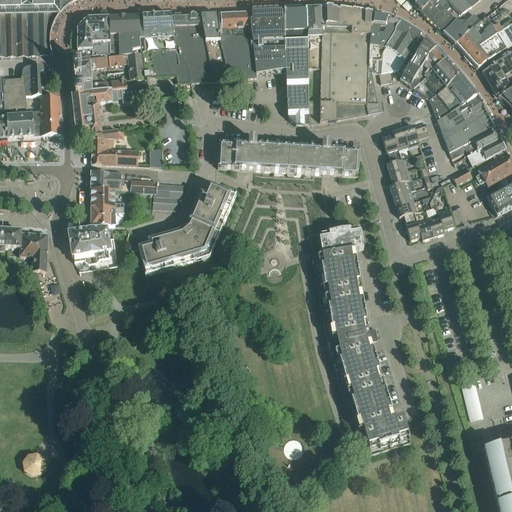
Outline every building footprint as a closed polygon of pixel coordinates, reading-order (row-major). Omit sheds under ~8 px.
[(0,0),(0,59),(39,58),(39,57),(51,57),(51,58),(53,58),(52,56),(52,55),(51,52),(50,49),(51,49),(51,48),(50,48),(50,45),(50,42),(50,41),(51,39),(50,39),(51,32),(52,33),(52,31),(54,24),(54,25),(55,23),(57,19),(59,16),(60,16),(61,15),(60,15),(61,14),(60,14),(60,7),(60,4),(70,4),(70,6),(71,6),(72,5),(80,1),(81,1),(82,1),(84,0),(0,0)] [(412,0),(413,3),(412,4),(415,7),(414,7),(420,13),(428,6),(432,9),(433,8),(435,10),(439,6),(446,13),(450,9),(442,1),(443,0),(412,0)] [(445,0),(461,16),(472,8),(464,0),(445,0)] [(464,0),(472,8),(482,0),(464,0)] [(455,22),(446,13),(439,6),(435,10),(433,8),(432,9),(428,6),(420,13),(421,14),(420,14),(442,35),(454,23),(455,22)] [(309,128),(309,103),(308,71),(308,33),(307,10),(305,10),(305,11),(300,12),(300,14),(292,14),(292,12),(285,12),(285,11),(284,11),(284,35),(286,71),(288,121),(295,128),(309,128)] [(321,72),(322,34),(320,10),(316,10),(315,12),(312,12),(311,10),(307,10),(308,33),(308,71),(321,72)] [(372,32),(373,16),(371,16),(370,16),(370,17),(367,16),(367,14),(353,12),(353,13),(352,12),(351,12),(351,11),(342,10),(341,12),(340,11),(337,11),(337,10),(333,10),(320,10),(322,34),(321,72),(320,104),(319,126),(379,115),(371,74),(368,74),(368,61),(369,61),(370,54),(368,54),(370,39),(371,39),(372,32)] [(284,35),(284,11),(261,12),(261,13),(259,13),(258,14),(259,17),(251,18),(251,17),(250,17),(250,31),(252,40),(256,76),(286,71),(284,35)] [(250,31),(250,17),(250,15),(249,15),(249,16),(218,17),(220,42),(220,44),(226,72),(227,72),(232,71),(235,82),(256,80),(256,76),(252,40),(250,31)] [(381,76),(381,68),(382,68),(383,56),(395,35),(395,31),(401,23),(390,20),(373,16),(372,32),(371,39),(370,39),(368,54),(370,54),(369,61),(368,61),(368,74),(371,74),(379,76),(381,76)] [(460,28),(454,23),(442,35),(442,36),(443,35),(444,36),(448,40),(446,41),(451,46),(452,44),(454,46),(455,47),(456,46),(467,35),(472,30),(481,23),(474,16),(468,21),(467,22),(460,28)] [(203,34),(200,17),(171,18),(178,66),(210,66),(206,48),(203,34)] [(220,42),(218,17),(200,17),(203,34),(206,48),(219,47),(219,42),(220,42)] [(141,50),(141,19),(140,18),(108,19),(109,35),(109,44),(110,56),(119,55),(119,59),(128,58),(132,58),(132,52),(141,50)] [(178,66),(171,18),(141,19),(141,50),(141,55),(144,80),(177,78),(178,86),(190,85),(190,86),(214,85),(210,66),(178,66)] [(109,35),(108,19),(88,20),(78,31),(77,60),(78,60),(85,59),(110,58),(110,56),(109,44),(109,35)] [(477,46),(495,33),(494,32),(495,31),(493,29),(485,19),(481,23),(472,30),(467,35),(456,46),(466,57),(477,46)] [(421,36),(401,23),(395,31),(395,35),(383,56),(382,68),(381,68),(381,76),(385,75),(390,74),(390,75),(397,73),(397,74),(398,74),(409,57),(418,42),(421,36)] [(511,45),(511,25),(502,32),(498,25),(493,29),(495,31),(494,32),(495,33),(496,35),(500,33),(509,48),(511,45)] [(486,64),(492,58),(506,49),(506,50),(509,48),(500,33),(496,35),(495,33),(477,46),(466,57),(479,71),(486,64)] [(427,41),(424,45),(421,44),(418,42),(409,57),(412,60),(414,60),(400,83),(410,89),(415,81),(429,60),(428,59),(436,50),(427,41)] [(144,81),(144,80),(141,55),(141,50),(132,52),(132,58),(128,58),(129,66),(130,82),(144,81)] [(433,73),(446,60),(436,50),(428,59),(429,60),(415,81),(410,89),(414,92),(421,85),(426,81),(424,79),(423,77),(424,76),(427,74),(430,71),(433,73)] [(511,54),(492,67),(493,69),(491,70),(483,75),(496,98),(511,88),(511,54)] [(129,66),(128,58),(119,59),(106,60),(107,69),(109,68),(109,69),(124,67),(124,66),(129,66)] [(107,69),(106,60),(103,60),(102,61),(89,62),(90,71),(105,69),(107,69)] [(460,76),(446,60),(433,73),(430,71),(427,74),(424,76),(423,77),(424,79),(426,81),(421,85),(414,92),(429,103),(430,103),(460,76)] [(91,77),(90,71),(89,62),(72,63),(73,72),(73,71),(74,73),(72,74),(72,78),(73,87),(75,86),(75,88),(74,88),(75,97),(93,95),(92,85),(91,77)] [(31,68),(28,68),(26,69),(24,70),(23,71),(22,73),(22,75),(22,78),(31,78),(43,78),(43,67),(31,68)] [(461,108),(478,98),(460,76),(430,103),(429,103),(437,124),(452,114),(458,110),(461,108)] [(27,115),(26,99),(32,99),(31,78),(22,78),(21,78),(21,83),(3,84),(3,79),(2,79),(3,89),(4,103),(5,120),(7,120),(8,141),(34,140),(34,139),(42,138),(40,114),(27,115)] [(44,98),(43,78),(31,78),(32,99),(44,98)] [(111,84),(109,84),(110,93),(129,91),(129,92),(134,92),(149,90),(148,84),(147,84),(126,86),(126,82),(111,84)] [(110,93),(109,84),(107,84),(92,85),(93,95),(110,93)] [(98,106),(118,104),(118,101),(122,101),(123,106),(161,102),(158,89),(149,90),(134,92),(129,92),(129,91),(110,93),(93,95),(75,97),(72,97),(77,138),(92,136),(92,141),(113,142),(117,142),(118,133),(101,135),(98,106)] [(511,91),(498,100),(500,102),(502,103),(505,105),(507,107),(509,109),(510,110),(511,113),(511,91)] [(483,108),(478,98),(461,108),(458,110),(461,115),(469,110),(471,115),(483,108)] [(40,101),(40,114),(42,138),(42,139),(61,138),(60,100),(40,101)] [(319,126),(320,104),(309,103),(309,128),(319,126)] [(465,147),(495,132),(483,108),(471,115),(469,110),(461,115),(458,110),(452,114),(437,124),(441,135),(449,156),(460,150),(465,147)] [(428,135),(425,126),(419,127),(423,139),(429,138),(428,135)] [(423,139),(419,127),(413,129),(413,128),(403,132),(408,149),(419,146),(417,141),(423,139)] [(408,149),(403,132),(392,135),(393,138),(398,152),(408,149)] [(479,153),(500,142),(495,132),(465,147),(471,157),(479,152),(479,153)] [(400,157),(398,152),(393,138),(382,142),(387,156),(388,156),(391,166),(395,164),(394,159),(400,157)] [(138,169),(139,159),(139,153),(112,152),(113,142),(92,141),(91,167),(101,168),(106,168),(116,168),(138,169)] [(288,175),(289,150),(256,148),(256,142),(249,142),(249,148),(219,146),(217,171),(288,175)] [(506,152),(500,142),(479,153),(479,152),(471,157),(467,159),(472,168),(482,164),(486,162),(493,158),(505,152),(506,152)] [(358,179),(359,158),(359,154),(329,152),(330,147),(323,146),(322,152),(289,150),(288,175),(358,179)] [(451,162),(463,156),(460,150),(449,156),(451,162)] [(511,163),(505,152),(493,158),(495,162),(478,172),(480,175),(484,182),(488,190),(498,184),(508,178),(511,175),(511,163)] [(404,161),(401,162),(395,164),(391,166),(386,167),(390,178),(407,172),(404,161)] [(472,179),(467,171),(452,179),(457,188),(472,179)] [(411,182),(407,172),(390,178),(393,188),(407,184),(411,182)] [(123,183),(124,176),(91,174),(91,192),(115,193),(115,194),(156,197),(157,186),(157,185),(123,183)] [(511,209),(511,185),(508,178),(498,184),(502,191),(486,200),(496,218),(511,209)] [(412,182),(411,182),(407,184),(393,188),(389,189),(393,199),(410,194),(415,192),(412,182)] [(170,200),(171,187),(157,186),(156,197),(156,199),(160,199),(166,200),(170,200)] [(235,199),(217,191),(209,187),(204,198),(201,196),(187,228),(181,233),(148,243),(149,247),(138,250),(146,277),(145,278),(210,260),(236,198),(235,197),(235,199)] [(115,210),(115,194),(115,193),(91,192),(91,210),(115,210)] [(413,204),(410,194),(393,199),(396,210),(413,204)] [(417,214),(413,204),(396,210),(399,220),(404,219),(408,217),(414,215),(417,214)] [(122,211),(115,210),(91,210),(91,229),(115,229),(115,216),(122,216),(122,211)] [(437,216),(438,219),(443,231),(443,233),(454,230),(449,212),(437,216)] [(417,226),(415,220),(410,222),(408,217),(404,219),(407,229),(406,229),(410,244),(421,240),(417,226)] [(443,231),(438,219),(428,222),(433,240),(444,237),(443,233),(443,231)] [(433,240),(428,222),(417,226),(421,240),(422,244),(433,240)] [(368,333),(366,323),(355,253),(363,251),(360,230),(319,237),(322,258),(312,259),(326,341),(329,355),(353,434),(363,431),(371,457),(411,445),(407,433),(403,419),(394,421),(370,343),(376,342),(374,332),(368,333)] [(20,250),(21,236),(22,234),(0,232),(0,255),(5,255),(5,249),(8,249),(8,251),(11,251),(11,249),(15,250),(15,251),(17,251),(17,250),(20,250)] [(109,242),(107,232),(93,232),(68,235),(72,260),(74,259),(75,265),(85,264),(85,266),(89,268),(96,267),(99,263),(109,262),(108,254),(110,254),(109,242)] [(48,237),(21,236),(20,250),(20,258),(33,259),(32,274),(46,275),(48,237)] [(489,241),(476,245),(479,252),(491,248),(489,241)] [(462,387),(466,405),(467,411),(470,423),(482,420),(479,408),(474,384),(462,387)] [(511,511),(511,449),(511,450),(508,451),(507,447),(484,452),(496,503),(497,502),(498,506),(497,506),(498,511),(511,511)] [(27,457),(21,464),(23,474),(30,479),(39,478),(45,470),(44,461),(36,455),(27,457)]
